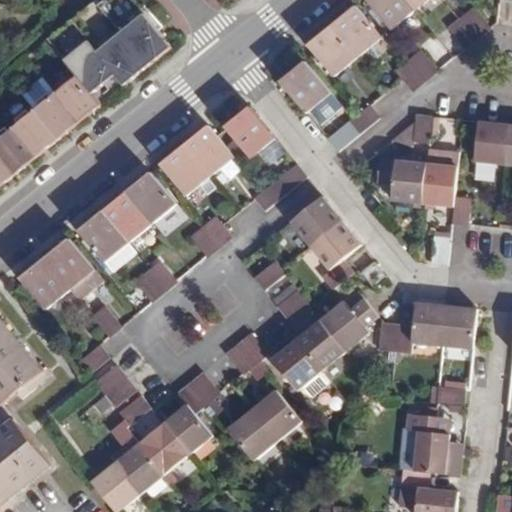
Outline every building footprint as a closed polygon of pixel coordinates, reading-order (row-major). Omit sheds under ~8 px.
[(97,0),(49,40),(80,78),(93,95),(117,75),(125,86),(174,47),(159,30),(164,25),(148,5),(142,10),(135,0),(97,0)] [(368,0),(390,27),(414,7),(407,0),(368,0)] [(354,3),(347,9),(352,14),(359,8),(354,3)] [(462,17),(480,39),(493,28),(475,7),(462,17)] [(331,22),(356,54),(380,35),(359,8),(352,14),(347,9),(331,22)] [(468,49),(480,39),(462,17),(450,27),(468,49)] [(332,74),(356,54),(331,22),(311,38),(315,43),(310,48),(313,51),(332,74)] [(438,67),(453,55),(436,35),(421,47),(438,67)] [(315,43),(311,38),(306,42),(310,48),(315,43)] [(421,49),(408,60),(426,82),(439,71),(421,49)] [(426,82),(408,60),(395,70),(413,92),(426,82)] [(308,113),(332,94),(306,62),(286,78),(291,84),(286,87),(308,113)] [(93,95),(80,78),(73,84),(68,78),(57,86),(62,93),(59,95),(80,122),(102,105),(93,95)] [(282,81),(286,87),(291,84),(286,78),(282,81)] [(59,95),(45,79),(24,98),(36,113),(41,110),(38,106),(35,103),(39,101),(47,96),(51,102),(59,95)] [(58,140),(80,122),(59,95),(51,102),(47,96),(39,101),(35,103),(38,106),(41,110),(36,113),(58,140)] [(350,122),(361,135),(381,118),(370,105),(350,122)] [(252,107),(245,111),(250,117),(256,112),(252,107)] [(245,111),(227,127),(252,158),(277,138),(256,112),(250,117),(245,111)] [(58,140),(36,113),(30,118),(25,112),(15,120),(20,126),(16,130),(38,157),(58,140)] [(430,143),(433,117),(416,115),(414,141),(430,143)] [(339,153),(361,135),(350,122),(328,139),(339,153)] [(211,128),(208,123),(201,129),(205,134),(211,128)] [(475,163),(506,166),(510,126),(498,125),(486,123),(485,129),(478,129),(475,163)] [(201,129),(184,143),(211,176),(235,156),(211,128),(205,134),(201,129)] [(0,154),(15,174),(38,157),(16,130),(9,135),(4,129),(0,132),(0,154)] [(211,176),(184,143),(165,158),(169,163),(164,168),(187,195),(211,176)] [(455,210),(456,198),(460,168),(461,156),(430,153),(428,165),(424,207),(455,210)] [(0,186),(15,174),(0,154),(0,186)] [(169,163),(165,158),(160,163),(164,168),(169,163)] [(392,203),(424,207),(428,165),(397,162),(392,203)] [(277,181),(287,194),(309,177),(299,164),(277,181)] [(154,175),(151,170),(144,175),(149,180),(154,175)] [(126,190),(130,195),(153,223),(177,203),(154,175),(149,180),(144,175),(126,190)] [(266,211),(287,194),(277,181),(264,192),(256,198),(266,211)] [(126,190),(120,196),(124,200),(130,195),(126,190)] [(120,196),(103,210),(129,242),(153,223),(130,195),(124,200),(120,196)] [(329,203),(324,198),(318,203),(322,209),(329,203)] [(474,200),(456,198),(455,210),(453,225),(470,227),(474,200)] [(292,224),(311,248),(343,222),(329,203),(322,209),(318,203),(292,224)] [(83,235),(105,261),(114,272),(138,252),(129,242),(103,210),(84,225),(88,230),(83,235)] [(205,227),(222,249),(234,239),(217,217),(205,227)] [(343,222),(311,248),(331,272),(323,279),(334,292),(355,275),(343,261),(357,250),(353,246),(359,241),(343,222)] [(88,230),(84,225),(79,230),(83,235),(88,230)] [(209,259),(222,249),(205,227),(192,238),(209,259)] [(73,242),(69,237),(64,242),(68,247),(73,242)] [(449,266),(452,239),(436,238),(433,264),(449,266)] [(357,250),(363,246),(359,241),(353,246),(357,250)] [(64,242),(45,256),(71,288),(82,301),(106,282),(73,242),(68,247),(64,242)] [(47,308),(71,288),(45,256),(26,272),(30,276),(24,281),(47,308)] [(149,272),(166,293),(178,283),(161,262),(149,272)] [(287,275),(283,270),(276,263),(256,280),(265,292),(287,275)] [(375,266),(363,275),(374,287),(385,278),(375,266)] [(30,276),(26,272),(21,276),(24,281),(30,276)] [(166,293),(149,272),(135,282),(153,304),(166,293)] [(279,306),(289,319),(308,305),(311,303),(300,290),(279,306)] [(324,321),(349,353),(373,334),(369,329),(382,319),(362,293),(349,305),(352,308),(345,313),(341,308),(324,321)] [(345,313),(352,308),(349,305),(347,302),(341,308),(345,313)] [(400,324),(397,352),(412,354),(413,342),(445,346),(448,306),(425,303),(424,310),(417,309),(415,325),(400,324)] [(473,308),(448,306),(445,346),(475,349),(479,317),(472,316),(473,308)] [(106,307),(94,316),(110,337),(122,327),(106,307)] [(472,316),(479,317),(480,309),(473,308),(472,316)] [(42,374),(0,321),(0,406),(1,408),(42,374)] [(349,353),(324,321),(303,337),(308,344),(303,347),(324,373),(349,353)] [(397,352),(400,324),(384,322),(381,350),(397,352)] [(240,344),(258,365),(270,355),(253,333),(240,344)] [(303,337),(299,341),(303,347),(308,344),(303,337)] [(324,373),(303,347),(299,341),(279,357),(284,363),(278,367),(299,393),(304,389),(310,397),(316,398),(333,383),(324,373)] [(79,362),(90,375),(111,358),(101,344),(79,362)] [(244,377),(258,365),(240,344),(226,355),(244,377)] [(284,363),(279,357),(273,361),(278,367),(284,363)] [(106,396),(128,379),(120,369),(118,366),(95,384),(106,396)] [(192,383),(209,404),(222,394),(205,373),(192,383)] [(138,392),(128,379),(106,396),(117,409),(138,392)] [(209,404),(192,383),(179,394),(188,404),(192,409),(187,414),(182,409),(164,423),(167,429),(189,455),(214,436),(196,414),(209,404)] [(443,386),(441,404),(465,407),(468,389),(443,386)] [(282,395),(278,390),(271,395),(275,400),(282,395)] [(253,409),(278,440),(303,420),(282,395),(275,400),(271,395),(253,409)] [(131,426),(152,409),(142,396),(120,413),(131,426)] [(187,414),(192,409),(188,404),(182,409),(187,414)] [(254,459),(278,440),(253,409),(233,424),(238,430),(233,434),(254,459)] [(417,472),(432,474),(461,477),(464,452),(450,451),(451,444),(452,435),(437,434),(439,418),(437,418),(412,415),(411,431),(421,432),(417,472)] [(12,421),(0,430),(0,508),(51,467),(12,421)] [(162,433),(167,429),(164,423),(158,428),(162,433)] [(233,424),(229,428),(233,434),(238,430),(233,424)] [(189,455),(167,429),(162,433),(158,428),(139,443),(144,448),(165,474),(189,455)] [(322,428),(314,435),(324,447),(332,440),(322,428)] [(417,472),(421,432),(411,431),(406,471),(417,472)] [(137,454),(144,448),(139,443),(132,448),(137,454)] [(132,448),(116,462),(142,493),(165,474),(144,448),(137,454),(132,448)] [(115,511),(117,511),(142,493),(116,462),(95,478),(99,484),(95,487),(115,511)] [(430,491),(432,474),(417,472),(406,471),(401,511),(457,511),(459,500),(454,500),(455,493),(430,491)] [(95,478),(91,482),(92,483),(95,487),(99,484),(95,478)]
